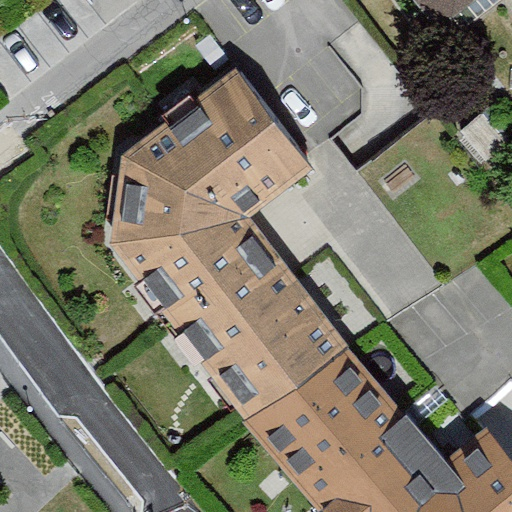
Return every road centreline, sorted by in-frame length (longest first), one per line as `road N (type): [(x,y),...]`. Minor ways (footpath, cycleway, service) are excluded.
road 1 (residential): [(170,511),(0,291)]
road 2 (residential): [(186,0),(0,143)]
